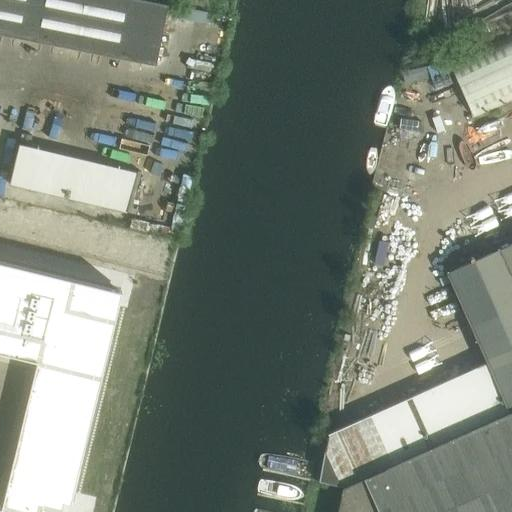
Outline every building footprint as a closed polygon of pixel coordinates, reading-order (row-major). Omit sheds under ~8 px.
[(0,0),(0,34),(39,42),(47,0),(0,0)] [(157,66),(168,6),(140,0),(47,0),(39,42),(157,66)] [(511,36),(451,64),(474,118),(511,100),(511,36)] [(10,184),(128,212),(137,172),(20,144),(10,184)] [(511,243),(448,272),(488,362),(507,406),(511,404),(511,243)] [(0,511),(62,511),(65,502),(72,503),(111,340),(110,340),(118,305),(121,292),(0,263),(0,511)] [(329,434),(319,484),(343,489),(366,478),(510,414),(507,406),(488,362),(329,434)] [(511,511),(511,413),(510,414),(366,478),(380,511),(511,511)] [(343,489),(338,511),(380,511),(366,478),(343,489)]
